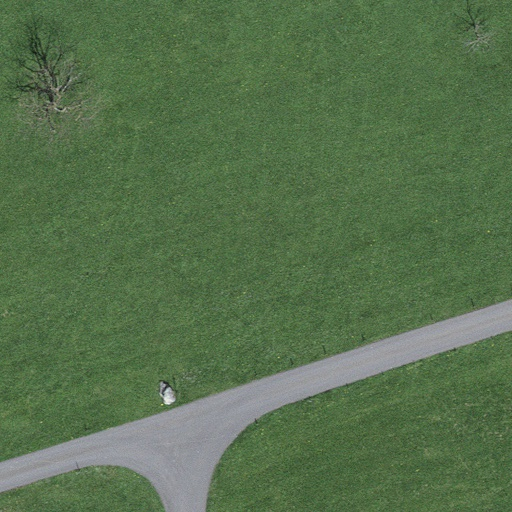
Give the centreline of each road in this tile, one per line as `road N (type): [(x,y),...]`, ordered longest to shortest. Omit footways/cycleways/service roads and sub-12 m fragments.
road 1 (unclassified): [(511,318),(178,427)]
road 2 (unclassified): [(178,427),(0,480)]
